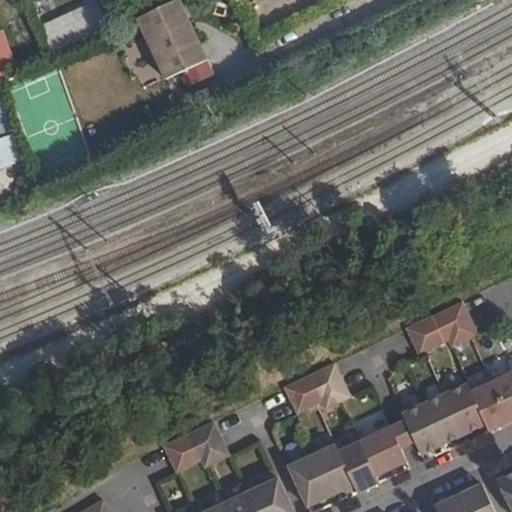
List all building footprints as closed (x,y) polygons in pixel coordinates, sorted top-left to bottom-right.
[(180,0),(174,0),(138,17),(168,79),(208,59),(180,0)] [(88,4),(39,22),(48,47),(98,29),(88,4)] [(113,29),(81,43),(110,104),(151,85),(123,24),(113,29)] [(0,80),(20,71),(5,32),(0,33),(0,80)] [(0,139),(0,165),(1,168),(24,159),(15,134),(0,139)] [(477,333),(462,298),(431,313),(442,340),(448,338),(451,345),(477,333)] [(442,340),(431,313),(406,325),(418,351),(425,349),(442,340)] [(488,429),(511,417),(511,358),(506,361),(511,369),(493,378),(470,388),(467,382),(444,391),(463,432),(485,423),(488,429)] [(350,395),(334,359),(308,372),(321,399),(324,407),(350,395)] [(321,399),(308,372),(284,383),(296,410),(321,399)] [(463,432),(444,391),(402,410),(422,452),(430,448),(454,437),(463,432)] [(229,453),(213,417),(187,429),(200,457),(204,464),(229,453)] [(391,466),(406,459),(391,425),(338,450),(353,483),(356,489),(369,484),(379,479),(376,473),(391,466)] [(200,457),(187,429),(163,441),(175,470),(200,457)] [(338,450),(335,443),(288,464),(307,503),(316,499),(340,489),(353,483),(338,450)] [(511,473),(505,476),(497,481),(511,509),(511,473)] [(286,511),(293,509),(278,476),(225,499),(230,511),(286,511)] [(494,511),(483,488),(481,484),(470,490),(448,500),(435,506),(438,511),(494,511)] [(111,511),(102,496),(74,511),(111,511)] [(230,511),(225,499),(197,511),(230,511)]
